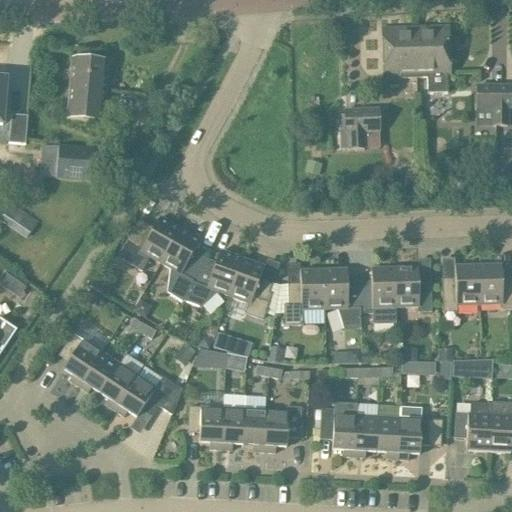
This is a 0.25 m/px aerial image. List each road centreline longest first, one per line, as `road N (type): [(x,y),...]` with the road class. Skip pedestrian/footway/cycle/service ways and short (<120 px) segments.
road 1 (residential): [(511,224),(281,229),(201,196),(191,179),(195,152),(270,3)]
road 2 (residential): [(270,3),(0,11)]
road 3 (residential): [(249,511),(89,511)]
